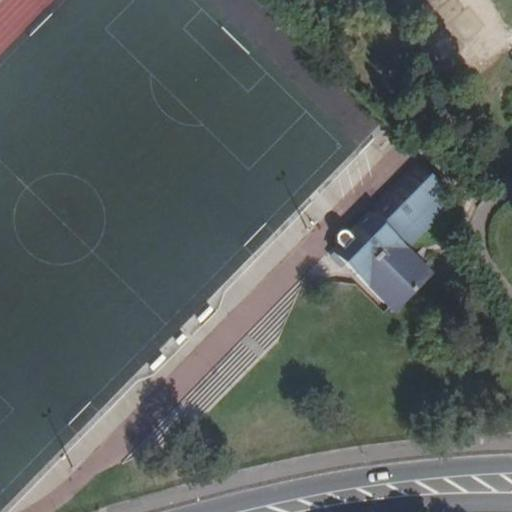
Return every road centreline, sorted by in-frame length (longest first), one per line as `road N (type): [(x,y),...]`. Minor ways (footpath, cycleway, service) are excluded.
road 1 (secondary): [(511,464),(359,479),(206,511)]
road 2 (secondary): [(391,511),(511,504)]
